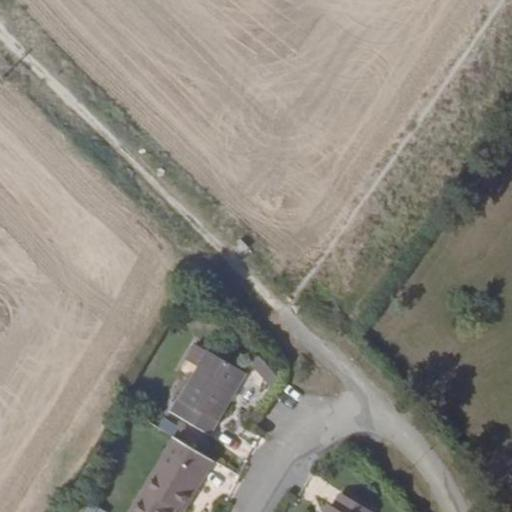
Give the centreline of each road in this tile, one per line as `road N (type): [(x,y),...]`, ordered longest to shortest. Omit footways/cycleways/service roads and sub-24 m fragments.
road 1 (track): [(0,45),(303,340)]
road 2 (residential): [(368,404),(296,426),(275,444),(238,511)]
road 3 (residential): [(445,511),(412,453),(368,404)]
